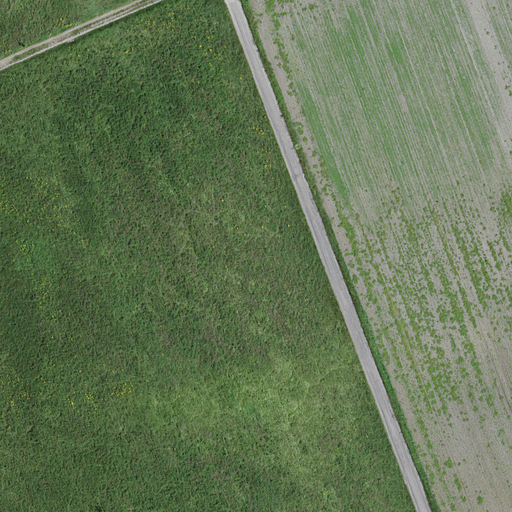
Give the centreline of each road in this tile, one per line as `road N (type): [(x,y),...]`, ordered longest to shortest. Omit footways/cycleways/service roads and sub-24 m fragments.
road 1 (unclassified): [(430,511),(238,0)]
road 2 (track): [(0,69),(154,0)]
